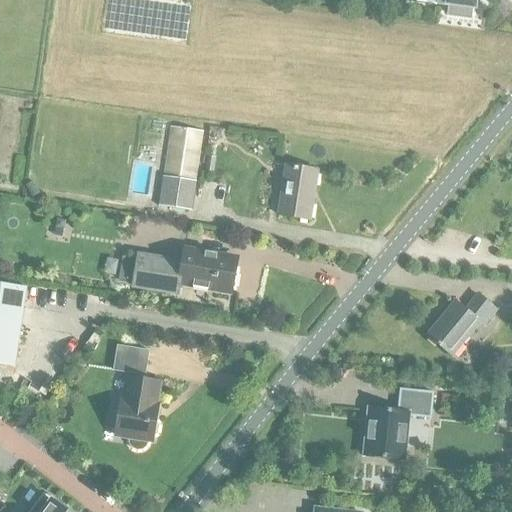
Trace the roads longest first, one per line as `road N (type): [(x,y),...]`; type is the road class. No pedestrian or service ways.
road 1 (tertiary): [(181,511),(511,104)]
road 2 (residential): [(100,511),(0,431)]
